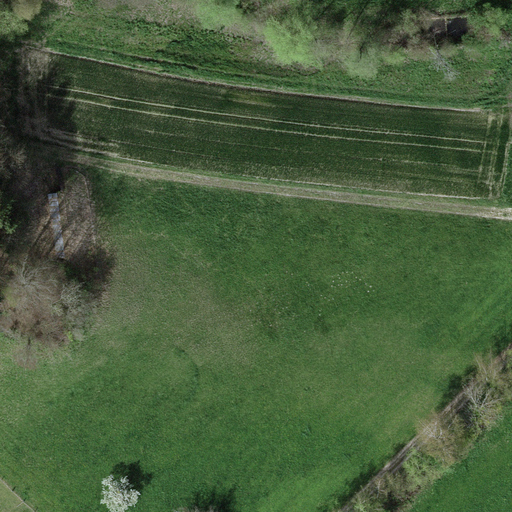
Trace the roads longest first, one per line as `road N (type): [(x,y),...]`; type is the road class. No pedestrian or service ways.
road 1 (track): [(511,219),(73,160)]
road 2 (track): [(345,511),(511,347)]
